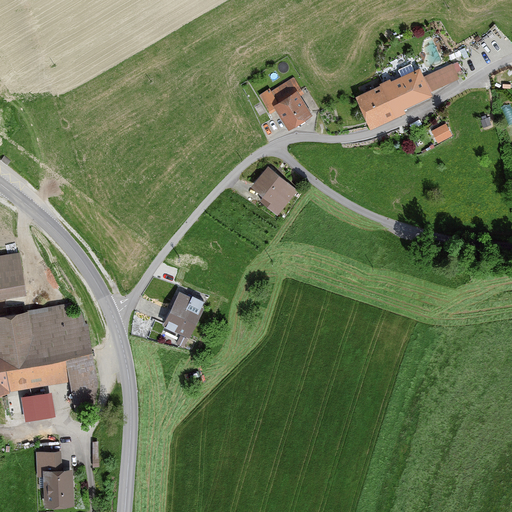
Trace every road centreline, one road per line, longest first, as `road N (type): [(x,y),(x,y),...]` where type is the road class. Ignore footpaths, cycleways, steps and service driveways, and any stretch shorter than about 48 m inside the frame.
road 1 (residential): [(272,145),(368,215),(421,233),(511,245)]
road 2 (residential): [(272,145),(378,130),(497,65)]
road 3 (residential): [(115,324),(212,197),(272,145)]
road 4 (secondary): [(0,184),(82,261),(115,324)]
road 5 (residential): [(93,511),(89,429),(124,354)]
road 6 (secondary): [(124,354),(124,511)]
